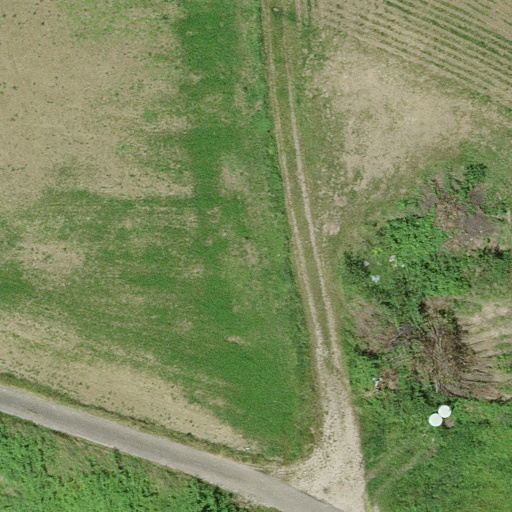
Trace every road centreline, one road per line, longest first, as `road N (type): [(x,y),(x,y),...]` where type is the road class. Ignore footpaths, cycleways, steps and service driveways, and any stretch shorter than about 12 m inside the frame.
road 1 (track): [(339,511),(276,0)]
road 2 (unclassified): [(0,400),(336,511)]
